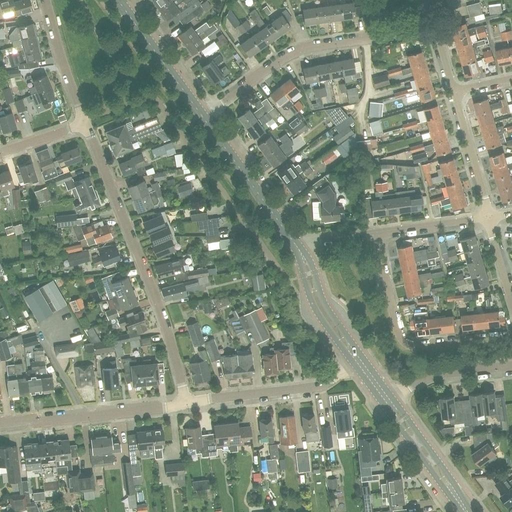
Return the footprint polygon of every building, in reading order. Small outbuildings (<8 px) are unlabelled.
[(12,0),(8,0),(0,2),(3,14),(13,11),(14,16),(16,16),(33,11),(29,0),(22,0),(13,3),(12,0)] [(153,0),(160,10),(172,0),(153,0)] [(183,17),(201,4),(198,0),(172,0),(160,10),(163,14),(162,15),(162,16),(165,20),(166,20),(167,19),(167,20),(179,11),(176,6),(184,1),(188,7),(180,12),(183,17)] [(183,17),(179,20),(183,26),(203,11),(211,6),(206,0),(201,4),(183,17)] [(440,0),(443,11),(461,6),(459,0),(440,0)] [(340,4),(342,19),(355,17),(353,2),(340,4)] [(482,14),(479,3),(466,6),(470,18),(473,17),(482,15),(482,14)] [(330,20),(342,19),(340,4),(328,5),(330,20)] [(489,15),(502,13),(500,4),(488,6),(489,15)] [(317,22),(330,20),(328,5),(315,7),(317,22)] [(266,6),(261,10),(266,17),(271,13),(266,6)] [(304,24),(317,22),(315,7),(302,9),(304,24)] [(280,34),(272,22),(266,26),(254,9),(249,12),(261,30),(270,42),(280,34)] [(241,24),(246,31),(250,28),(240,13),(236,16),(241,24)] [(291,27),(287,22),(282,14),(281,15),(272,22),(280,34),(291,27)] [(12,41),(21,39),(34,35),(33,29),(34,29),(33,25),(32,25),(31,23),(24,25),(24,24),(18,25),(19,27),(16,28),(17,33),(8,35),(10,42),(12,41)] [(186,45),(209,27),(206,23),(194,32),(190,26),(178,35),(186,45)] [(477,33),(485,31),(483,25),(468,30),(466,23),(452,27),(456,40),(470,36),(477,33)] [(209,27),(186,45),(193,55),(205,46),(201,41),(217,29),(214,24),(209,27)] [(241,34),(246,31),(241,24),(236,27),(241,34)] [(260,49),(270,42),(261,30),(251,37),(260,49)] [(485,31),(477,33),(479,39),(487,37),(485,31)] [(219,49),(228,42),(222,34),(217,38),(219,41),(215,43),(219,49)] [(35,37),(34,35),(21,39),(12,41),(13,47),(4,49),(6,55),(8,55),(13,53),(23,51),(37,47),(36,41),(37,40),(36,36),(35,37)] [(459,52),(477,47),(475,42),(472,43),(470,36),(456,40),(459,52)] [(249,57),(260,49),(251,37),(240,45),(249,57)] [(37,47),(23,51),(13,53),(8,55),(11,67),(18,65),(19,70),(37,67),(35,60),(41,58),(40,57),(42,56),(40,52),(39,52),(37,47)] [(463,64),(477,60),(475,54),(479,52),(477,47),(459,52),(463,64)] [(499,65),(511,61),(509,48),(496,50),(499,65)] [(484,58),(492,55),(491,50),(482,52),(484,58)] [(411,66),(425,62),(421,51),(407,55),(411,66)] [(221,69),(217,64),(223,60),(219,54),(211,60),(212,60),(202,67),(214,83),(223,76),(219,71),(221,69)] [(492,55),(484,58),(486,64),(494,61),(492,55)] [(340,60),(343,75),(351,74),(352,78),(361,77),(359,71),(356,72),(353,58),(340,60)] [(331,78),(343,75),(340,60),(328,63),(331,78)] [(477,60),(463,64),(466,76),(480,72),(477,60)] [(414,78),(428,74),(425,62),(411,66),(411,67),(401,70),(400,67),(393,69),(395,75),(401,73),(402,75),(413,72),(414,78)] [(318,80),(331,78),(328,63),(315,65),(318,80)] [(305,83),(318,80),(315,65),(302,68),(305,83)] [(375,88),(390,84),(387,74),(372,78),(375,88)] [(418,89),(431,85),(428,74),(414,78),(418,89)] [(37,92),(50,87),(46,75),(33,80),(35,86),(28,89),(31,95),(37,92)] [(280,86),(289,98),(299,90),(290,78),(280,86)] [(14,102),(14,101),(10,87),(8,88),(6,82),(0,84),(2,90),(1,90),(6,105),(14,102)] [(431,85),(418,89),(418,90),(408,93),(407,90),(401,91),(402,97),(405,96),(406,100),(420,96),(421,101),(435,96),(431,85)] [(289,98),(280,86),(270,94),(279,106),(280,105),(283,110),(288,110),(289,109),(294,115),(297,118),(301,122),(303,121),(306,118),(300,110),(294,104),(293,104),(289,98)] [(55,99),(50,87),(37,92),(31,95),(26,97),(28,103),(33,101),(35,107),(42,104),(44,108),(46,109),(50,107),(51,105),(50,101),(55,99)] [(358,99),(357,94),(348,96),(349,103),(357,101),(358,99)] [(246,128),(273,108),(266,98),(261,102),(264,106),(263,106),(259,100),(253,105),(257,110),(252,114),(249,109),(238,117),(246,128)] [(501,107),(506,105),(504,99),(499,100),(499,101),(490,104),(488,98),(474,102),(477,114),(491,110),(501,107)] [(14,101),(14,102),(18,113),(26,110),(22,99),(14,101)] [(294,104),(300,110),(303,107),(298,101),(294,104)] [(379,117),(380,103),(370,102),(369,117),(379,117)] [(427,120),(441,116),(437,105),(424,109),(427,120)] [(0,125),(3,133),(16,129),(9,107),(3,108),(5,115),(0,117),(0,125)] [(273,108),(246,128),(248,131),(247,133),(251,138),(253,137),(254,138),(264,130),(261,126),(267,122),(272,118),(273,120),(279,116),(274,108),(273,108)] [(481,125),(495,121),(491,110),(477,114),(481,125)] [(348,125),(354,121),(350,115),(334,127),(338,133),(344,128),(348,125)] [(430,131),(444,127),(441,116),(427,120),(430,131)] [(297,118),(289,124),(293,129),(297,125),(301,122),(297,118)] [(383,133),(382,119),(373,120),(374,133),(383,133)] [(303,121),(301,122),(297,125),(292,129),(298,136),(308,128),(303,121)] [(484,136),(503,131),(504,130),(503,125),(496,127),(495,121),(481,125),(484,136)] [(126,124),(114,129),(112,128),(108,129),(108,132),(107,132),(111,143),(147,129),(145,123),(134,128),(132,131),(129,132),(126,124)] [(344,141),(354,133),(348,125),(344,128),(338,133),(344,141)] [(433,143),(447,139),(444,127),(430,131),(433,143)] [(147,129),(111,143),(109,144),(112,150),(114,151),(116,155),(133,148),(131,143),(131,141),(136,139),(139,140),(150,136),(147,129)] [(503,131),(484,136),(487,148),(501,144),(501,143),(506,142),(503,131)] [(282,144),(289,139),(285,134),(278,138),(282,144)] [(354,134),(335,148),(344,161),(356,152),(355,142),(354,134)] [(278,147),(270,136),(258,145),(266,156),(278,147)] [(372,147),(379,144),(377,137),(370,139),(372,147)] [(278,147),(266,156),(274,166),(286,158),(282,153),(287,150),(286,149),(293,145),(289,139),(282,144),(278,147)] [(417,145),(418,151),(424,149),(424,151),(429,152),(436,150),(437,155),(451,150),(447,139),(433,143),(434,144),(423,147),(422,144),(417,145)] [(370,144),(369,140),(366,141),(355,142),(356,152),(365,151),(370,150),(370,148),(370,144)] [(166,154),(167,157),(176,154),(174,148),(171,142),(163,145),(164,146),(151,151),(154,158),(166,154)] [(62,166),(81,159),(78,152),(80,152),(78,145),(69,149),(70,151),(61,154),(62,156),(56,158),(58,163),(60,162),(62,166)] [(337,157),(332,150),(321,158),(326,165),(337,157)] [(411,156),(410,153),(410,150),(404,152),(407,163),(414,164),(427,160),(425,152),(411,156)] [(511,155),(505,158),(504,152),(490,156),(493,167),(511,162),(511,155)] [(147,172),(140,155),(132,159),(132,160),(120,165),(124,175),(136,169),(139,175),(147,172)] [(44,181),(50,179),(47,170),(54,167),(51,157),(39,162),(43,171),(41,172),(44,181)] [(443,174),(456,170),(453,158),(439,162),(441,168),(437,170),(438,175),(443,174)] [(290,164),(278,173),(286,183),(298,175),(298,174),(302,171),(309,167),(305,162),(305,161),(299,166),(298,165),(294,167),(292,164),(291,165),(290,164)] [(318,176),(328,168),(323,161),(313,168),(318,176)] [(511,162),(493,167),(496,178),(510,174),(509,170),(511,168),(511,162)] [(38,182),(37,177),(32,163),(19,167),(21,173),(17,174),(20,183),(31,179),(32,184),(38,182)] [(425,179),(430,177),(429,172),(431,171),(429,163),(421,165),(425,179)] [(405,173),(404,166),(396,165),(398,174),(405,173)] [(406,179),(414,178),(421,176),(418,165),(412,166),(404,166),(405,173),(406,179)] [(147,169),(149,175),(156,172),(154,166),(147,169)] [(298,175),(286,183),(293,193),(305,185),(302,180),(306,177),(312,172),(309,167),(302,171),(298,174),(298,175)] [(446,185),(460,181),(456,170),(443,174),(446,185)] [(0,173),(0,185),(3,196),(9,194),(6,189),(14,186),(9,171),(0,173)] [(79,197),(94,191),(88,178),(74,184),(70,171),(54,177),(57,186),(65,183),(68,191),(75,187),(79,196),(79,197)] [(511,186),(511,180),(510,174),(496,178),(500,190),(511,186)] [(321,219),(339,218),(338,212),(343,211),(343,205),(336,206),(335,192),(328,181),(328,182),(324,175),(310,185),(314,191),(321,202),(312,202),(313,220),(321,220),(321,219)] [(163,181),(165,189),(177,187),(176,178),(163,181)] [(128,187),(133,199),(148,193),(143,181),(128,187)] [(449,196),(463,193),(460,181),(446,185),(449,196)] [(157,182),(151,185),(153,191),(159,189),(157,182)] [(382,192),(381,183),(375,184),(376,192),(374,192),(375,200),(371,201),(370,197),(363,198),(365,211),(371,210),(372,216),(385,214),(383,195),(382,195),(382,192)] [(190,184),(183,186),(186,195),(193,193),(190,184)] [(511,186),(500,190),(503,201),(509,200),(510,204),(511,203),(511,186)] [(38,202),(46,200),(46,201),(52,199),(47,187),(34,192),(38,202)] [(21,205),(20,201),(19,189),(12,190),(14,210),(21,209),(21,208),(21,205)] [(153,191),(133,199),(135,204),(134,206),(135,209),(138,210),(138,211),(153,205),(157,204),(158,201),(157,197),(162,195),(159,189),(153,191)] [(94,191),(79,197),(81,202),(74,206),(77,214),(78,214),(85,211),(91,208),(92,209),(95,208),(95,207),(99,205),(94,191)] [(411,210),(409,196),(402,197),(402,191),(395,192),(395,194),(398,212),(411,210)] [(451,202),(452,208),(466,204),(468,203),(466,196),(464,196),(463,193),(449,196),(444,198),(443,195),(437,197),(438,202),(440,202),(441,205),(451,202)] [(385,214),(398,212),(395,194),(383,195),(385,214)] [(409,196),(411,210),(423,209),(421,194),(409,196)] [(150,233),(170,225),(164,211),(155,213),(156,217),(143,223),(148,234),(150,234),(150,233)] [(203,220),(207,219),(207,213),(191,215),(192,222),(203,220)] [(57,227),(77,225),(75,214),(55,216),(57,227)] [(207,219),(203,220),(205,229),(217,227),(216,218),(208,219),(207,219)] [(107,225),(95,230),(92,224),(81,228),(86,239),(89,246),(96,243),(112,237),(107,225)] [(154,244),(175,236),(170,225),(150,233),(150,234),(154,244)] [(206,236),(219,234),(217,227),(205,229),(206,236)] [(219,234),(206,236),(207,243),(220,241),(219,234)] [(464,252),(479,247),(475,235),(461,239),(464,252)] [(154,244),(152,245),(158,258),(176,250),(173,244),(177,242),(175,236),(154,244)] [(437,252),(437,251),(434,240),(428,241),(430,249),(413,253),(412,245),(398,247),(400,260),(437,252)] [(66,254),(82,250),(81,244),(65,248),(66,254)] [(468,264),(482,259),(479,247),(464,252),(468,264)] [(121,260),(116,248),(100,254),(101,256),(98,258),(96,255),(92,256),(96,266),(103,263),(104,266),(121,260)] [(443,258),(457,254),(455,249),(447,251),(447,253),(442,254),(443,258)] [(78,264),(91,261),(88,250),(75,254),(78,264)] [(439,257),(438,251),(437,251),(437,252),(400,260),(403,272),(417,269),(415,262),(439,257)] [(457,254),(443,258),(445,264),(450,262),(458,260),(457,254)] [(185,265),(183,258),(155,266),(159,278),(174,274),(176,281),(179,280),(188,279),(187,271),(185,271),(183,265),(185,265)] [(472,276),(486,272),(482,259),(468,264),(472,276)] [(207,268),(187,271),(188,279),(208,275),(207,268)] [(405,284),(432,278),(432,279),(444,276),(443,271),(431,274),(430,272),(418,275),(417,269),(403,272),(405,284)] [(486,272),(472,276),(475,288),(489,284),(486,272)] [(456,281),(464,279),(462,273),(454,276),(456,281)] [(117,296),(133,290),(128,277),(116,282),(114,274),(101,279),(109,299),(117,296)] [(432,278),(405,284),(408,296),(422,293),(421,288),(428,286),(428,284),(433,283),(432,279),(432,278)] [(198,284),(197,280),(183,283),(162,288),(165,300),(186,295),(184,287),(198,284)] [(65,304),(52,281),(38,289),(37,289),(24,297),(39,321),(52,313),(51,313),(65,304)] [(433,297),(447,295),(445,287),(431,289),(433,297)] [(117,296),(109,299),(110,299),(106,301),(110,310),(106,312),(109,320),(119,316),(117,311),(138,303),(133,290),(117,296)] [(227,297),(227,296),(224,298),(215,302),(218,308),(230,303),(227,297)] [(476,328),(490,326),(487,297),(484,298),(486,312),(474,314),(476,328)] [(487,297),(490,326),(506,325),(505,317),(504,312),(502,311),(491,312),(489,297),(487,297)] [(81,308),(77,299),(69,302),(73,312),(81,308)] [(197,314),(213,308),(211,301),(194,307),(197,314)] [(411,311),(414,311),(427,309),(426,306),(425,306),(424,301),(410,302),(411,311)] [(264,307),(258,309),(263,321),(269,318),(264,307)] [(476,328),(474,314),(473,307),(467,308),(468,314),(462,315),(463,329),(476,328)] [(239,318),(244,330),(249,328),(256,344),(268,339),(261,322),(255,310),(243,316),(239,318)] [(136,314),(135,311),(126,315),(126,317),(118,320),(121,326),(129,323),(131,329),(137,327),(138,332),(146,329),(145,324),(146,324),(141,312),(136,314)] [(417,334),(428,333),(426,312),(422,312),(422,319),(410,321),(411,329),(417,328),(417,334)] [(442,332),(441,317),(429,319),(428,312),(426,312),(428,333),(442,332)] [(441,317),(442,332),(455,330),(453,316),(441,317)] [(236,334),(244,330),(239,318),(230,322),(236,334)] [(196,322),(186,325),(193,346),(204,342),(202,337),(196,322)] [(6,340),(5,340),(2,331),(0,331),(0,358),(1,360),(11,357),(10,354),(6,340)] [(139,332),(112,337),(113,344),(140,339),(139,332)] [(23,342),(22,339),(21,334),(6,340),(10,354),(16,352),(14,346),(23,342)] [(38,344),(36,335),(22,339),(23,342),(24,347),(38,344)] [(140,346),(152,344),(151,337),(139,339),(140,346)] [(210,362),(220,358),(220,357),(220,356),(214,339),(207,341),(204,342),(206,350),(210,362)] [(95,354),(113,351),(112,340),(93,343),(95,354)] [(289,369),(288,368),(290,367),(288,355),(297,354),(292,342),(282,343),(283,349),(275,350),(277,369),(278,369),(281,368),(281,370),(289,369)] [(118,357),(124,355),(120,343),(114,345),(118,357)] [(69,356),(77,355),(75,344),(62,346),(56,347),(57,357),(64,357),(69,356)] [(265,374),(266,374),(266,376),(274,375),(274,373),(278,373),(278,369),(277,369),(275,350),(274,350),(274,348),(270,348),(271,354),(263,355),(265,374)] [(211,379),(204,350),(198,352),(200,358),(197,359),(198,362),(190,364),(194,383),(211,379)] [(239,376),(253,374),(251,353),(237,355),(239,376)] [(51,374),(47,374),(46,368),(45,361),(44,355),(34,357),(35,362),(38,361),(41,392),(53,390),(51,374)] [(221,367),(223,367),(225,377),(239,376),(237,355),(220,357),(220,358),(221,367)] [(145,384),(143,365),(136,366),(136,360),(131,360),(131,358),(121,359),(125,373),(132,372),(133,385),(145,384)] [(143,365),(145,384),(158,382),(156,364),(151,364),(150,359),(143,360),(143,365)] [(115,367),(114,360),(109,361),(110,368),(103,369),(105,388),(118,387),(116,367),(115,367)] [(29,394),(41,392),(38,361),(35,362),(31,362),(32,369),(27,370),(28,377),(29,385),(28,385),(29,394)] [(28,377),(27,370),(27,377),(21,378),(21,372),(23,371),(22,363),(14,364),(15,372),(17,378),(19,395),(29,394),(28,385),(29,385),(28,377)] [(9,396),(19,395),(17,378),(15,372),(14,364),(6,365),(8,379),(7,379),(9,396)] [(78,387),(95,385),(92,365),(75,367),(78,387)] [(482,393),(485,413),(491,412),(492,417),(497,417),(498,421),(505,420),(504,406),(497,407),(495,392),(482,393)] [(477,414),(485,413),(482,393),(470,395),(472,409),(463,410),(464,423),(465,426),(476,425),(475,419),(478,419),(477,414)] [(464,423),(463,410),(456,411),(454,396),(441,398),(441,399),(437,400),(439,408),(442,408),(443,418),(450,417),(451,424),(464,423)] [(337,434),(344,434),(343,429),(351,428),(349,410),(334,411),(337,434)] [(316,438),(314,414),(302,415),(304,432),(310,431),(311,438),(316,438)] [(280,444),(296,442),(294,416),(280,417),(282,434),(279,434),(280,444)] [(273,442),(271,419),(259,420),(261,437),(268,436),(269,443),(273,442)] [(228,444),(229,450),(230,452),(238,451),(237,445),(252,443),(250,427),(244,428),(243,429),(239,430),(238,423),(226,424),(228,444)] [(228,450),(229,450),(228,444),(226,424),(214,425),(215,439),(208,440),(209,456),(217,455),(216,445),(220,445),(220,448),(223,450),(228,450)] [(323,448),(333,446),(330,426),(320,427),(323,448)] [(201,457),(209,456),(208,440),(201,441),(200,427),(186,429),(188,447),(194,447),(195,454),(201,453),(201,457)] [(154,448),(153,448),(154,459),(162,458),(161,447),(164,447),(162,429),(152,430),(154,448)] [(138,450),(153,448),(154,448),(152,430),(136,432),(138,450)] [(489,444),(494,440),(493,432),(487,433),(473,434),(474,444),(481,444),(483,446),(472,454),(480,465),(488,459),(489,461),(497,457),(495,454),(496,453),(489,444)] [(102,457),(103,465),(114,464),(112,452),(120,451),(119,441),(111,442),(110,435),(101,436),(103,453),(102,457)] [(92,466),(103,465),(102,457),(103,453),(101,436),(91,437),(92,446),(90,447),(90,448),(92,466)] [(360,439),(361,450),(358,450),(359,468),(376,466),(375,459),(379,459),(378,453),(380,453),(379,445),(377,445),(376,437),(360,439)] [(82,491),(80,474),(79,470),(72,470),(69,439),(54,441),(57,467),(67,466),(70,491),(82,493),(82,491)] [(42,468),(57,467),(54,441),(39,443),(42,468)] [(26,470),(42,468),(39,443),(23,445),(26,470)] [(275,460),(275,459),(278,458),(277,444),(269,445),(270,459),(260,460),(261,473),(268,473),(269,479),(277,478),(276,472),(280,471),(279,459),(275,460)] [(8,482),(21,481),(17,446),(11,447),(10,446),(0,447),(0,465),(6,464),(8,482)] [(135,450),(129,451),(130,462),(132,474),(132,476),(133,485),(142,484),(139,460),(136,460),(135,450)] [(302,451),(304,471),(310,470),(308,450),(302,451)] [(298,472),(304,471),(302,451),(296,452),(298,472)] [(72,459),(73,466),(81,464),(79,457),(72,459)] [(134,494),(133,485),(132,476),(130,462),(122,463),(126,495),(134,494)] [(166,477),(184,475),(182,463),(164,464),(166,477)] [(80,474),(82,491),(83,491),(93,490),(95,489),(93,472),(80,474)] [(361,482),(384,479),(383,474),(360,476),(361,482)] [(388,491),(402,490),(401,477),(386,478),(388,491)] [(508,507),(511,504),(511,485),(506,477),(496,484),(504,494),(501,496),(508,507)] [(24,503),(30,502),(27,480),(21,481),(22,494),(23,494),(24,503)] [(402,490),(388,491),(382,492),(382,498),(388,497),(389,505),(404,503),(402,490)] [(10,504),(24,503),(23,494),(22,494),(9,496),(10,504)] [(39,511),(35,501),(30,502),(24,503),(10,504),(10,511),(39,511)]
